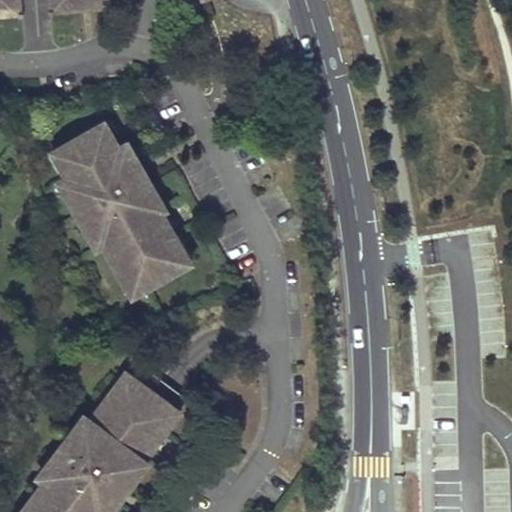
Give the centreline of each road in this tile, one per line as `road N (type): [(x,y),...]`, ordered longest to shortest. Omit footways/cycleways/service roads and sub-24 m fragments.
road 1 (residential): [(224,511),(264,458),(278,408),(272,261),(260,223),(165,55),(119,45),(45,64),(0,63)]
road 2 (tertiary): [(303,0),(342,138),(364,262),(369,487)]
